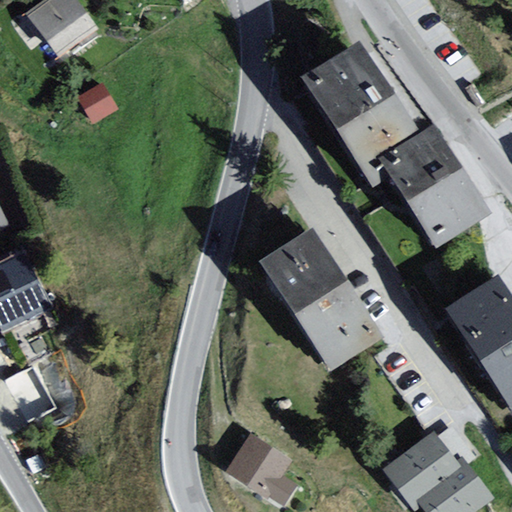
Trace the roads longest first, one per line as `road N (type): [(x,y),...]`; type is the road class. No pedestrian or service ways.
road 1 (tertiary): [(193,511),(180,465),(181,416),(251,113),(254,15)]
road 2 (residential): [(371,0),(511,190)]
